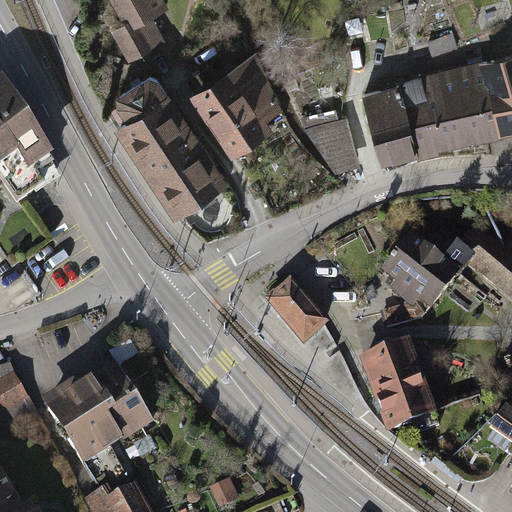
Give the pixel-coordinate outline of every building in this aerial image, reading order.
[(113,0),(127,25),(116,31),(131,57),(163,39),(151,16),(166,8),(161,0),(113,0)] [(260,55),(198,96),(235,149),(285,114),(260,55)] [(511,56),(485,64),(502,129),(511,126),(511,56)] [(485,64),(470,68),(487,133),(502,129),(485,64)] [(470,68),(455,71),(472,136),(487,133),(470,68)] [(455,71),(421,80),(438,145),(472,136),(455,71)] [(421,80),(401,86),(418,151),(438,145),(421,80)] [(238,186),(167,84),(118,118),(189,220),(238,186)] [(401,86),(365,95),(382,160),(418,151),(401,86)] [(0,183),(16,207),(58,179),(0,90),(0,183)] [(352,110),(319,117),(330,172),(363,165),(352,110)] [(410,233),(381,270),(394,281),(389,288),(405,301),(402,305),(382,310),(386,327),(423,317),(468,263),(511,298),(511,252),(508,249),(504,254),(474,229),(461,246),(440,229),(437,233),(423,223),(413,235),(410,233)] [(332,322),(293,276),(267,298),(306,344),(332,322)] [(407,339),(359,357),(387,432),(412,422),(416,434),(440,425),(407,339)] [(11,364),(0,367),(0,427),(41,418),(11,364)] [(117,364),(52,402),(88,461),(153,420),(117,364)] [(511,407),(505,403),(490,428),(511,443),(511,446),(508,453),(511,455),(511,407)] [(0,511),(42,511),(41,510),(37,511),(28,511),(6,472),(0,472),(0,511)] [(110,487),(86,501),(92,511),(152,511),(137,485),(116,497),(110,487)]
